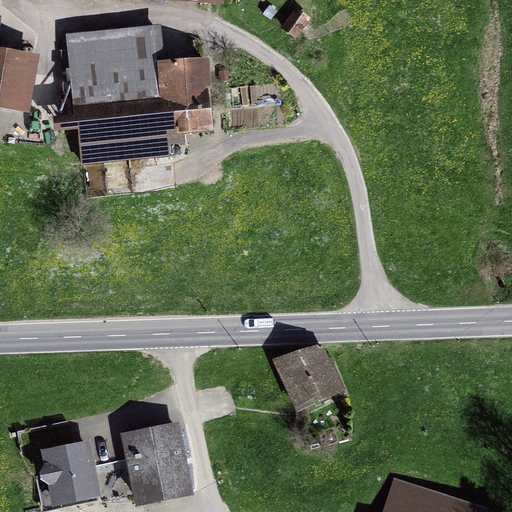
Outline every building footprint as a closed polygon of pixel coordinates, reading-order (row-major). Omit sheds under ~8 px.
[(157,33),(59,38),(70,171),(159,167),(161,140),(204,136),(200,68),(162,65),(157,33)] [(29,59),(0,54),(0,118),(20,121),(29,59)] [(322,352),(271,370),(289,420),(340,402),(322,352)] [(175,436),(117,443),(126,509),(183,502),(175,436)] [(78,454),(29,462),(36,511),(61,511),(86,508),(78,454)] [(487,511),(490,505),(395,476),(383,511),(376,511),(367,509),(366,511),(487,511)]
